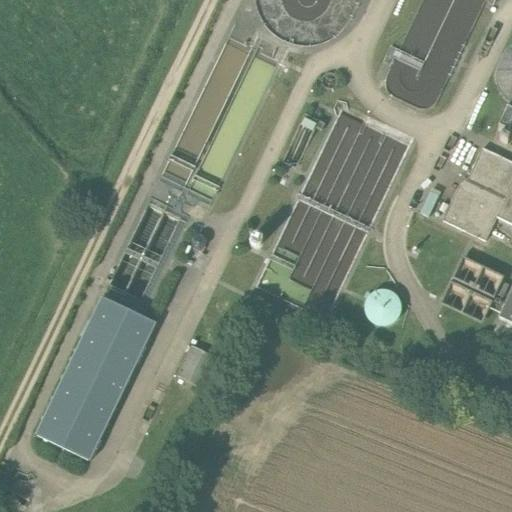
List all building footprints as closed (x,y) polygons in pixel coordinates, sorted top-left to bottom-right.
[(421,112),(434,107),(485,0),(422,0),(383,82),(387,95),(421,112)] [(511,49),(500,61),(496,78),(500,94),(511,105),(511,49)] [(511,116),(506,114),(497,132),(507,136),(511,125),(511,116)] [(509,142),(501,138),(499,143),(507,147),(509,142)] [(511,165),(482,151),(467,183),(468,184),(465,189),(460,187),(443,223),(485,244),(496,221),(511,228),(511,165)] [(501,281),(463,262),(443,305),(481,324),(501,281)] [(397,320),(400,311),(397,302),(391,296),(382,294),(374,296),(367,303),(365,311),(368,320),(374,326),(383,328),(391,326),(397,320)] [(511,296),(493,336),(511,345),(511,296)] [(155,326),(101,300),(35,437),(57,448),(52,463),(58,466),(67,453),(89,463),(155,326)] [(215,360),(191,348),(176,379),(201,390),(215,360)]
